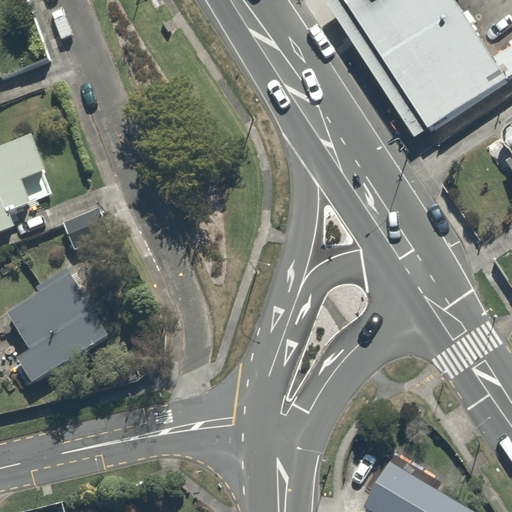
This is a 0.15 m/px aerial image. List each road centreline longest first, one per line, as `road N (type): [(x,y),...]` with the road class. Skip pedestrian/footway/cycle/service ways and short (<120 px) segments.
road 1 (residential): [(191,428),(195,330),(71,0)]
road 2 (residential): [(422,290),(349,353),(312,408),(282,423)]
road 3 (residential): [(191,428),(0,473)]
road 4 (secondary): [(303,115),(407,268)]
road 5 (secondary): [(422,290),(511,423)]
road 6 (residential): [(305,273),(303,115)]
road 7 (residential): [(282,423),(270,392),(275,356),(305,273)]
road 8 (secondary): [(230,0),(303,115)]
